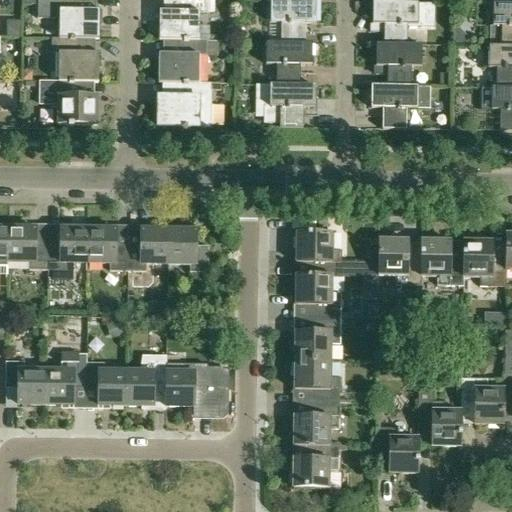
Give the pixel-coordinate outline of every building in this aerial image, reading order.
[(79,10),(78,0),(21,0),(22,5),(36,5),(36,19),(57,19),(57,38),(68,38),(68,40),(73,40),(74,38),(78,38),(98,39),(98,10),(79,10)] [(158,11),(157,40),(162,40),(177,40),(182,40),(182,42),(187,42),(187,40),(198,41),(198,27),(198,12),(205,12),(205,0),(177,0),(177,11),(164,11),(158,11)] [(300,3),(276,3),(269,3),(269,24),(280,25),(280,44),(302,44),(302,26),(315,26),(316,3),(300,3)] [(434,5),(410,4),(387,4),(371,4),(371,34),(384,34),(383,44),(405,45),(405,28),(434,28),(434,5)] [(511,5),(496,5),(491,5),(491,27),(499,27),(499,46),(511,46),(511,5)] [(57,53),(57,82),(68,82),(68,84),(73,83),(73,82),(78,82),(98,82),(98,53),(78,53),(78,38),(74,38),(73,40),(68,40),(68,38),(57,38),(50,38),(50,53),(57,53)] [(209,41),(198,41),(187,40),(187,42),(182,42),(182,40),(177,40),(177,55),(157,55),(157,83),(176,84),(182,84),(182,85),(187,85),(188,84),(198,84),(198,55),(218,55),(218,41),(209,41)] [(310,44),(302,44),(280,44),(265,44),(265,65),(276,66),(276,86),(298,87),(298,66),(310,66),(310,44)] [(386,87),(409,87),(409,67),(420,67),(420,45),(405,45),(383,44),(374,44),(374,67),(373,76),(386,76),(386,87)] [(484,46),(484,68),(495,68),(494,91),(511,90),(511,46),(499,46),(489,46),(484,46)] [(32,72),(22,72),(22,82),(32,82),(32,72)] [(439,74),(439,87),(448,87),(449,75),(439,74)] [(39,82),(39,104),(44,104),(56,105),(56,125),(97,126),(97,96),(94,96),(78,96),(78,82),(73,82),(73,83),(68,84),(68,82),(57,82),(50,82),(45,82),(39,82)] [(157,127),(198,127),(209,127),(210,92),(221,92),(221,84),(198,84),(188,84),(187,85),(182,85),(182,84),(176,84),(176,97),(157,97),(157,127)] [(314,87),(298,87),(276,86),(268,86),(268,108),(264,108),(264,124),(278,124),(278,129),(301,129),(301,108),(314,108),(314,87)] [(370,87),(370,109),(381,109),(381,130),(405,130),(406,109),(429,110),(429,87),(409,87),(386,87),(370,87)] [(481,90),(481,112),(483,112),(489,112),(498,112),(498,132),(511,131),(511,90),(494,91),(490,91),(484,90),(481,90)] [(29,271),(45,271),(45,246),(34,246),(34,229),(6,228),(6,263),(29,263),(29,271)] [(45,246),(45,271),(51,271),(51,281),(71,282),(71,264),(86,264),(86,229),(72,229),(59,229),(59,246),(45,246)] [(86,229),(86,264),(108,264),(108,272),(127,272),(127,247),(115,247),(115,230),(86,229)] [(145,265),(167,265),(168,230),(139,230),(139,247),(127,247),(127,272),(145,273),(145,265)] [(195,230),(168,230),(167,265),(189,265),(189,273),(207,273),(207,247),(195,247),(195,230)] [(312,263),(312,275),(331,276),(330,277),(340,277),(340,251),(331,251),(331,233),(296,233),(296,263),(312,263)] [(420,287),(420,278),(419,277),(419,257),(407,257),(408,240),(378,239),(378,277),(395,277),(394,287),(420,287)] [(463,288),(463,278),(462,278),(462,258),(450,258),(450,241),(420,240),(419,257),(419,277),(420,278),(437,278),(437,287),(463,288)] [(462,241),(462,258),(462,278),(463,278),(479,278),(479,288),(505,289),(505,271),(504,271),(504,258),(493,258),(493,242),(462,241)] [(363,263),(363,278),(377,278),(377,263),(363,263)] [(312,319),(339,319),(339,294),(330,294),(330,277),(331,276),(312,275),(295,275),(295,306),(312,306),(312,319)] [(377,307),(368,307),(368,320),(377,320),(377,307)] [(207,319),(207,309),(179,308),(179,319),(207,319)] [(294,332),(294,362),(329,362),(329,346),(339,346),(339,319),(312,319),(312,332),(294,332)] [(108,327),(113,342),(130,336),(125,321),(108,327)] [(418,361),(434,361),(435,345),(419,344),(418,361)] [(385,347),(385,362),(396,362),(397,347),(385,347)] [(398,347),(398,362),(413,362),(413,347),(398,347)] [(84,391),(84,365),(85,356),(79,355),(79,353),(61,353),(61,373),(44,372),(44,407),(72,408),(73,391),(84,391)] [(153,391),(165,391),(165,373),(166,357),(142,357),(139,373),(125,373),(124,408),(153,408),(153,391)] [(294,362),(294,392),(311,392),(311,404),(338,404),(338,379),(329,378),(329,362),(294,362)] [(44,407),(44,372),(24,372),(24,364),(4,364),(4,389),(17,390),(17,407),(44,407)] [(124,408),(125,373),(103,373),(103,365),(84,365),(84,391),(98,391),(97,408),(124,408)] [(165,373),(165,391),(165,408),(201,408),(201,391),(207,391),(207,365),(188,365),(188,373),(165,373)] [(511,376),(502,376),(502,390),(502,402),(503,402),(511,402),(511,376)] [(503,425),(503,420),(503,402),(502,402),(502,390),(487,390),(487,381),(459,380),(459,407),(471,407),(471,425),(503,425)] [(429,447),(459,448),(459,433),(459,425),(460,413),(459,413),(444,413),(444,403),(433,403),(433,391),(417,390),(417,416),(417,424),(417,430),(429,430),(429,447)] [(293,447),(310,447),(329,447),(329,446),(329,430),(338,431),(338,410),(338,404),(311,404),(311,418),(293,418),(293,447)] [(386,474),(417,475),(418,447),(418,439),(417,439),(402,439),(402,429),(380,429),(375,429),(374,429),(374,456),(386,457),(386,474)] [(293,460),(292,489),(328,490),(328,473),(338,473),(338,446),(329,446),(329,447),(310,447),(310,460),(293,460)]
